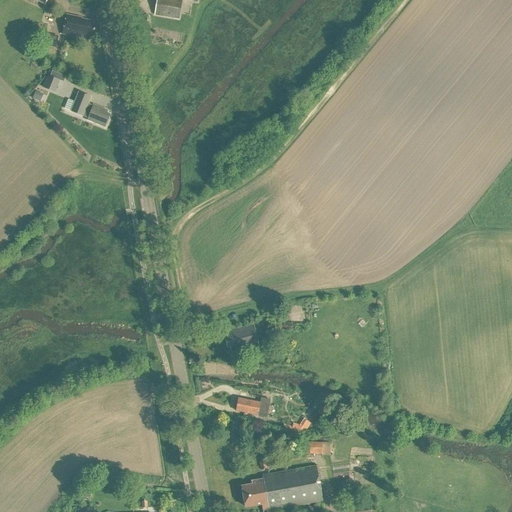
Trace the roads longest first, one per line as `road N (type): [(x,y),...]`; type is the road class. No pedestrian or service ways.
road 1 (secondary): [(206,511),(108,0)]
road 2 (track): [(159,345),(187,324),(174,236),(184,218),(279,151),(406,0)]
road 3 (track): [(0,248),(70,176),(129,182)]
